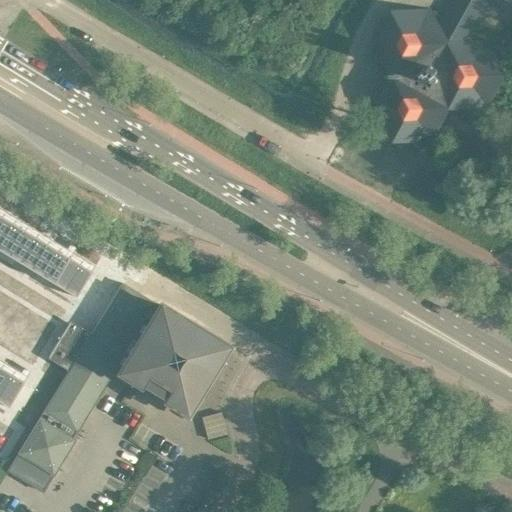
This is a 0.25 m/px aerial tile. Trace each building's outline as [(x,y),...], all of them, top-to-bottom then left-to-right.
[(372,49),(376,46),(393,75),(377,104),(372,102),(372,113),(379,109),(428,137),(428,145),(438,139),(433,136),(448,107),(450,106),(474,106),(483,106),(483,111),(493,105),(487,102),(486,45),(492,41),(483,36),(483,41),(469,42),(487,10),(497,15),(505,0),(452,0),(439,25),(431,14),(436,10),(427,5),(427,12),(378,41),(371,38),(372,49)] [(91,270),(0,214),(0,250),(75,296),(91,270)] [(160,223),(143,218),(142,222),(159,227),(160,223)] [(122,281),(112,275),(86,317),(97,323),(122,281)] [(68,371),(8,470),(43,491),(53,473),(54,474),(55,473),(54,473),(58,465),(59,466),(60,465),(58,464),(67,448),(69,449),(70,448),(69,448),(73,441),(74,441),(75,440),(74,440),(74,439),(72,438),(77,429),(78,430),(78,429),(83,421),(84,420),(83,420),(93,403),(94,404),(94,403),(104,386),(105,386),(104,385),(117,365),(121,367),(119,371),(118,370),(118,371),(118,372),(119,373),(119,372),(134,381),(133,382),(134,382),(135,381),(151,392),(152,393),(152,392),(169,402),(168,403),(169,404),(170,403),(172,404),(184,412),(184,413),(185,413),(185,412),(186,413),(187,412),(186,412),(195,397),(196,397),(196,396),(195,396),(197,393),(206,385),(204,382),(205,379),(206,380),(207,379),(206,378),(208,376),(211,377),(215,364),(216,362),(217,362),(218,362),(217,361),(226,346),(227,347),(227,346),(226,345),(227,345),(226,344),(225,345),(211,336),(211,335),(210,335),(193,325),(194,324),(193,324),(192,325),(176,315),(176,314),(175,313),(175,314),(160,305),(161,304),(160,304),(159,305),(158,304),(158,305),(159,306),(157,308),(153,306),(154,303),(154,302),(154,301),(153,302),(139,293),(138,292),(138,293),(123,284),(124,283),(123,283),(123,284),(122,283),(92,332),(68,371)] [(69,322),(49,355),(68,367),(66,370),(68,371),(92,332),(90,331),(88,335),(70,324),(70,323),(69,322)] [(24,381),(0,366),(0,402),(8,407),(24,381)] [(202,417),(208,440),(229,435),(222,412),(202,417)]
